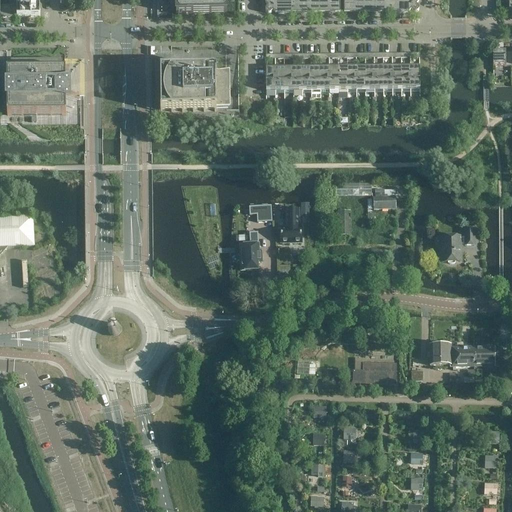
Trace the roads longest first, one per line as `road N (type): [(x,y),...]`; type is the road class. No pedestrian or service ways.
road 1 (unclassified): [(229,325),(282,321),(365,299),(511,304)]
road 2 (tertiary): [(96,32),(104,259)]
road 3 (tertiary): [(130,226),(126,31)]
road 4 (residential): [(249,30),(428,30)]
road 5 (residential): [(126,31),(249,30)]
